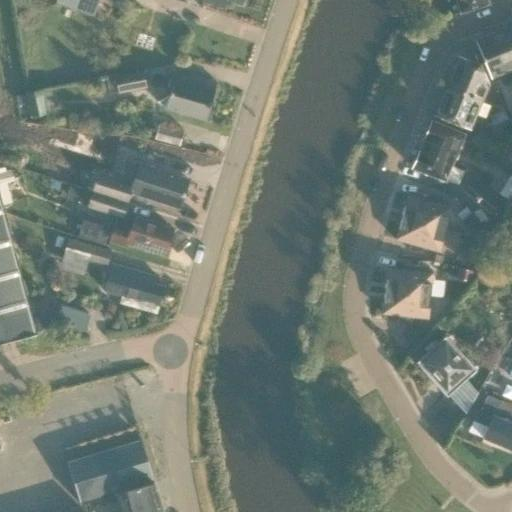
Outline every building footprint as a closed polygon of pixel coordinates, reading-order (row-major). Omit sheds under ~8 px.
[(45,0),(57,4),(58,0),(91,12),(95,0),(45,0)] [(456,0),(460,13),(488,4),(486,0),(456,0)] [(505,72),(511,69),(511,45),(505,29),(491,35),(505,72)] [(491,78),(505,72),(491,35),(476,41),(491,78)] [(488,85),(480,64),(458,55),(452,71),(488,85)] [(118,92),(118,94),(147,89),(143,71),(106,78),(109,93),(118,92)] [(482,100),(488,85),(452,71),(446,85),(482,100)] [(202,78),(201,81),(175,74),(165,108),(206,121),(218,83),(202,78)] [(476,114),(482,100),(446,85),(440,100),(476,114)] [(55,113),(51,89),(26,94),(31,117),(55,113)] [(471,129),(476,114),(440,100),(434,114),(471,129)] [(503,109),(488,114),(492,127),(507,121),(503,109)] [(458,150),(464,134),(431,121),(425,136),(458,150)] [(155,139),(179,147),(184,131),(159,124),(155,139)] [(451,165),(458,150),(425,136),(419,152),(451,165)] [(445,181),(451,165),(419,152),(413,168),(445,181)] [(180,208),(189,181),(139,165),(132,186),(97,175),(90,173),(89,175),(78,172),(74,184),(86,188),(85,189),(92,191),(127,203),(131,193),(180,208)] [(499,193),(511,200),(511,176),(510,175),(499,193)] [(69,185),(67,192),(66,195),(67,195),(76,198),(78,191),(79,189),(69,185)] [(92,191),(85,189),(85,191),(82,190),(78,202),(88,205),(87,207),(122,219),(127,203),(92,191)] [(1,195),(0,191),(0,343),(38,334),(3,204),(1,195)] [(472,209),(490,231),(511,213),(511,210),(493,192),(472,209)] [(11,202),(9,193),(1,195),(3,204),(11,202)] [(437,203),(438,197),(424,193),(422,199),(408,195),(402,217),(445,229),(452,231),(458,209),(437,203)] [(462,222),(461,222),(471,236),(482,227),(472,214),(462,222)] [(128,243),(165,255),(174,230),(135,217),(130,231),(115,226),(110,242),(127,247),(128,243)] [(439,251),(445,229),(402,217),(395,239),(410,243),(408,249),(423,253),(425,247),(439,251)] [(64,256),(106,268),(111,251),(69,239),(64,256)] [(477,246),(461,242),(456,259),(472,263),(477,246)] [(417,271),(418,265),(403,263),(403,270),(387,268),(385,291),(430,296),(433,273),(417,271)] [(112,266),(107,279),(104,290),(123,296),(121,303),(156,313),(163,286),(157,284),(159,277),(131,269),(130,271),(112,266)] [(459,268),(457,279),(470,282),(473,271),(459,268)] [(478,278),(490,287),(496,279),(484,270),(478,278)] [(428,318),(430,296),(385,291),(383,313),(398,315),(397,321),(412,323),(413,317),(428,318)] [(68,320),(70,333),(88,330),(87,325),(90,314),(60,305),(64,321),(68,320)] [(416,362),(447,396),(477,369),(445,336),(416,362)] [(511,410),(500,406),(502,401),(488,396),(481,412),(476,410),(471,422),(487,429),(484,437),(511,449),(511,410)] [(83,504),(115,495),(154,483),(141,439),(71,461),(83,504)] [(120,511),(162,511),(154,483),(115,495),(120,511)]
